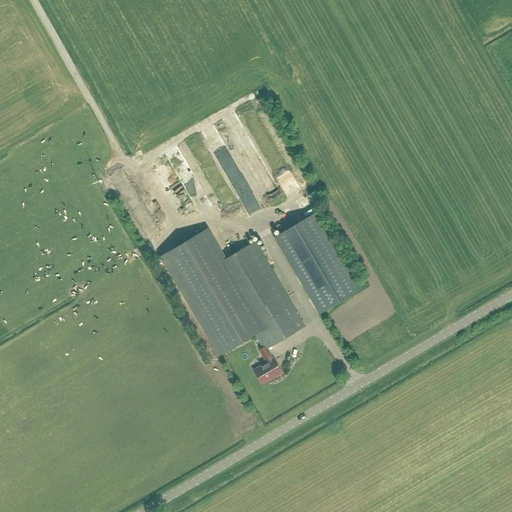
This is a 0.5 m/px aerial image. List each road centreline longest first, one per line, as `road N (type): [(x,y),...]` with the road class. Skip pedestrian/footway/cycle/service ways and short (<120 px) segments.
road 1 (tertiary): [(147,511),(511,296)]
road 2 (track): [(126,158),(36,0)]
